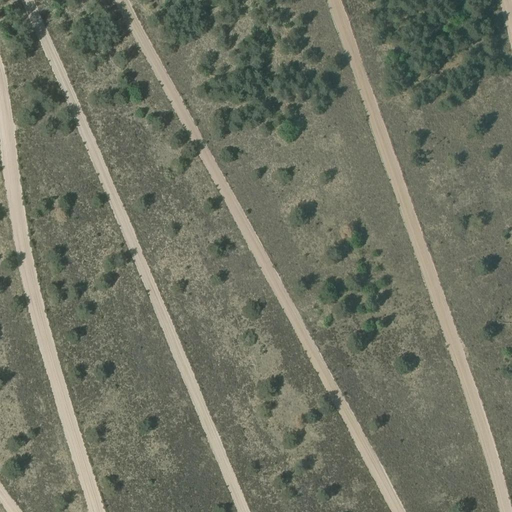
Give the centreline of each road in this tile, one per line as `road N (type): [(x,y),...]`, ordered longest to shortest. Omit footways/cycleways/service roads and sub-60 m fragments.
road 1 (unknown): [(396,511),(120,0)]
road 2 (unknown): [(24,0),(241,511)]
road 3 (unknown): [(332,0),(505,511)]
road 4 (unknown): [(0,101),(20,248),(95,511)]
